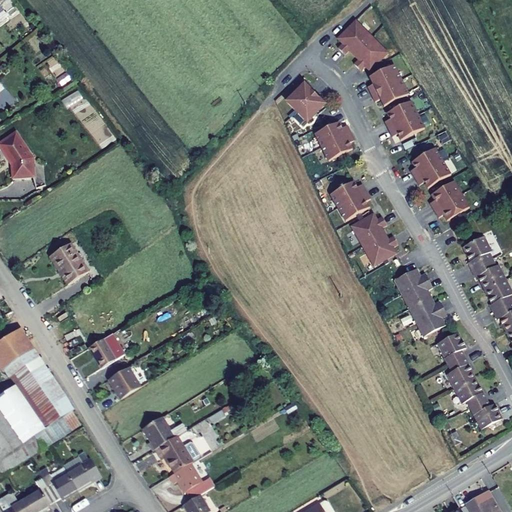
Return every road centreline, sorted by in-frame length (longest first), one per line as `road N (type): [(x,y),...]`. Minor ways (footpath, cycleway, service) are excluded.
road 1 (track): [(390,511),(216,271),(195,227),(194,188),(266,102)]
road 2 (residential): [(309,59),(341,90),(383,175),(511,385)]
road 3 (residential): [(131,483),(0,272)]
road 4 (tertiary): [(402,511),(511,445)]
